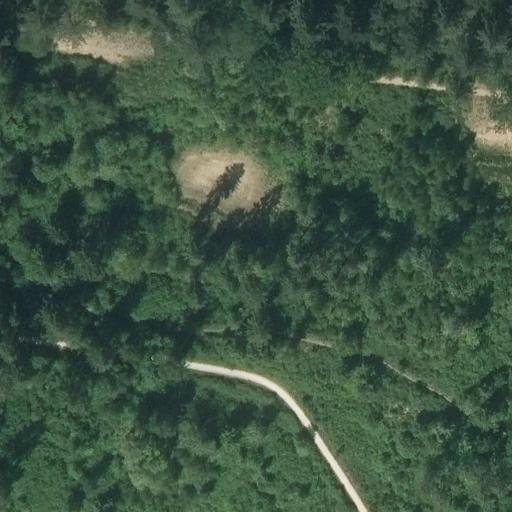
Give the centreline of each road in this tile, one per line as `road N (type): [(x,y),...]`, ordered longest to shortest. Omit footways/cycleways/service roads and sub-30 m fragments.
road 1 (unknown): [(0,223),(99,287),(320,322),(425,367),(489,418),(511,422)]
road 2 (track): [(2,4),(224,40),(284,63),(511,96)]
